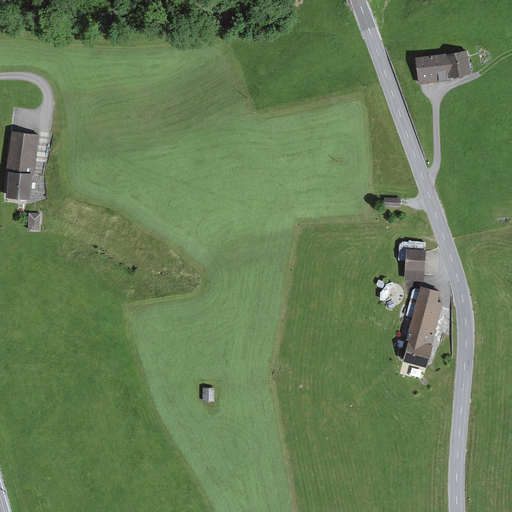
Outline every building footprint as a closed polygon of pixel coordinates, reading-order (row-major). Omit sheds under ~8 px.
[(468,51),(415,57),(418,81),(471,75),(468,51)] [(38,135),(10,133),(4,198),(28,200),(30,174),(35,174),(38,135)] [(27,214),(26,231),(38,232),(39,215),(27,214)] [(404,250),(402,280),(422,281),(424,252),(404,250)] [(439,293),(419,288),(400,362),(426,369),(443,305),(436,304),(439,293)] [(213,387),(202,387),(203,400),(214,400),(213,387)]
